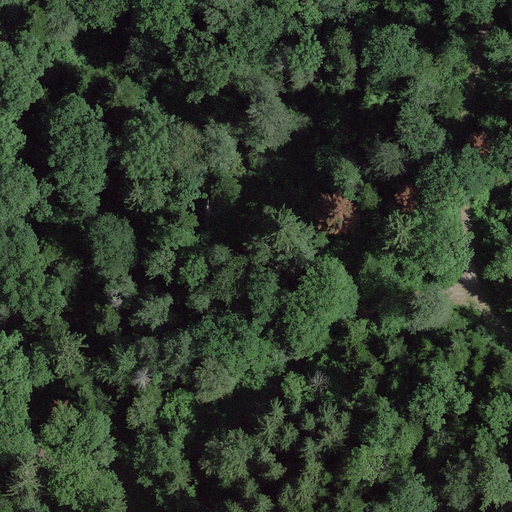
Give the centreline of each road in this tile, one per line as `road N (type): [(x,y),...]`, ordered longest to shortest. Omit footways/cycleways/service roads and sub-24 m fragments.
road 1 (track): [(476,287),(370,317),(300,362),(171,474),(135,479),(81,465),(0,422)]
road 2 (track): [(495,0),(462,133),(463,199),(476,287),(511,342)]
